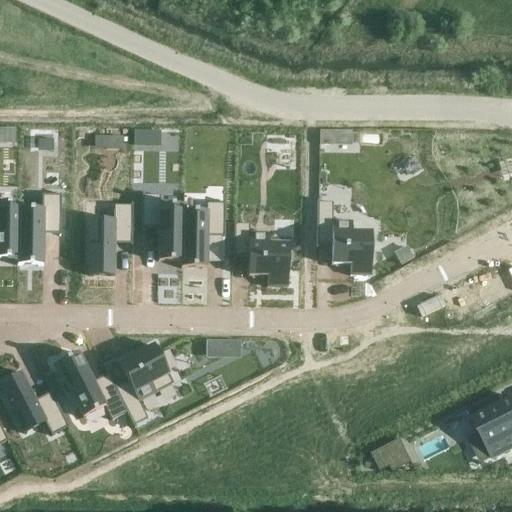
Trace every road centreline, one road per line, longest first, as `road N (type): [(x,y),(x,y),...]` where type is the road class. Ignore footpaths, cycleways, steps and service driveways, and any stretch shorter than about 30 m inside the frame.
road 1 (residential): [(30,0),(262,103),(310,113),(511,118)]
road 2 (residential): [(511,239),(369,314),(306,321),(63,318)]
road 3 (unknown): [(0,167),(98,169),(196,155),(262,103)]
